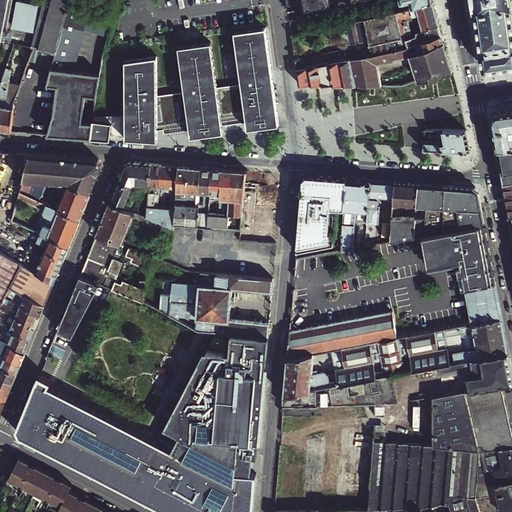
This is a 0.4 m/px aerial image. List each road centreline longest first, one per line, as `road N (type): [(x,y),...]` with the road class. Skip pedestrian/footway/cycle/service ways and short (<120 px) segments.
road 1 (residential): [(264,511),(294,164)]
road 2 (residential): [(118,152),(0,439)]
road 3 (residential): [(489,179),(294,164)]
road 4 (residential): [(294,164),(118,152)]
road 5 (residential): [(294,164),(275,0)]
road 6 (residential): [(0,439),(145,511)]
